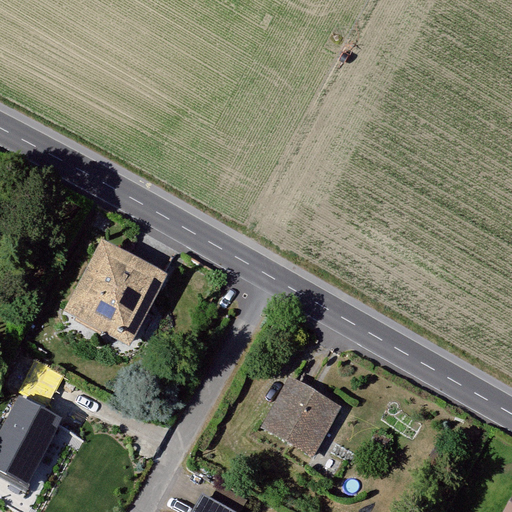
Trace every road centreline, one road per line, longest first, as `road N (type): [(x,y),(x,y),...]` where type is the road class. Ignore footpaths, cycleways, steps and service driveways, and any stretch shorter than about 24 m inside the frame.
road 1 (tertiary): [(272,276),(0,127)]
road 2 (tertiary): [(511,413),(272,276)]
road 3 (residential): [(143,511),(272,276)]
